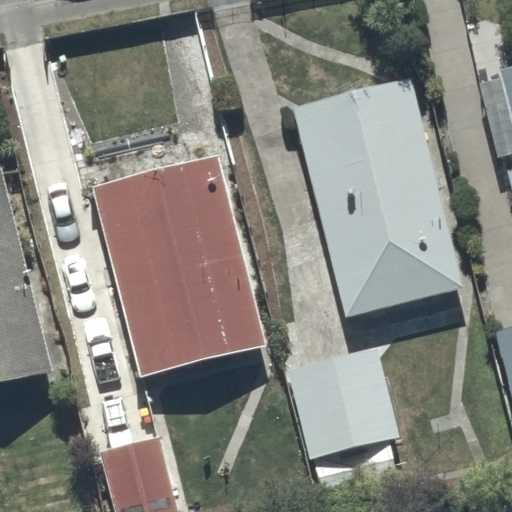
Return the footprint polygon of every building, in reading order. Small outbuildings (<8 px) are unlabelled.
[(511,78),(501,81),(503,89),(483,94),(500,166),(511,163),(511,178),(509,180),(511,191),(511,78)] [(413,88),(293,119),(345,326),(466,295),(413,88)] [(220,164),(94,197),(144,387),(269,354),(220,164)] [(0,182),(0,393),(52,380),(0,182)] [(511,337),(495,342),(511,410),(511,337)] [(382,354),(288,377),(310,470),(317,468),(327,511),(336,511),(399,497),(387,449),(404,444),(382,354)] [(177,511),(160,444),(100,460),(113,511),(177,511)]
